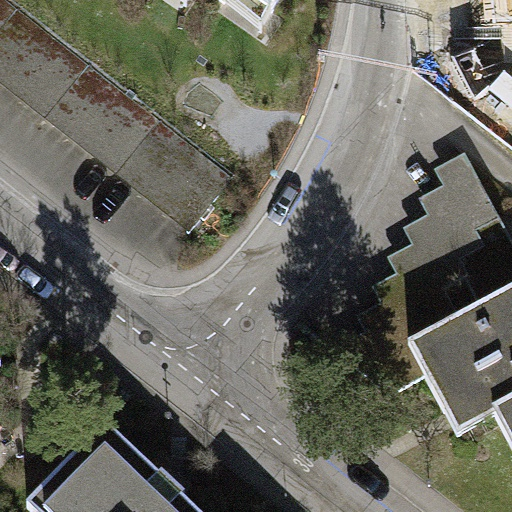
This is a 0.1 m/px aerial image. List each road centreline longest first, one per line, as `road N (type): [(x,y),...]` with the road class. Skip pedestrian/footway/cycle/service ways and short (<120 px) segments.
road 1 (residential): [(389,0),(377,75),(335,189),(191,380)]
road 2 (residential): [(191,380),(0,222)]
road 3 (residential): [(360,511),(191,380)]
